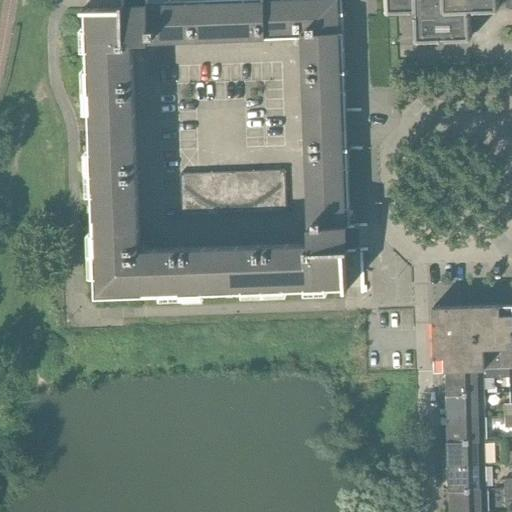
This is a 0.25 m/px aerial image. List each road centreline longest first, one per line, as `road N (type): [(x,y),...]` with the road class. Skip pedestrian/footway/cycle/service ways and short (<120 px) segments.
road 1 (residential): [(418,256),(384,225),(379,145),(387,133),(511,129)]
road 2 (residential): [(418,256),(430,511)]
